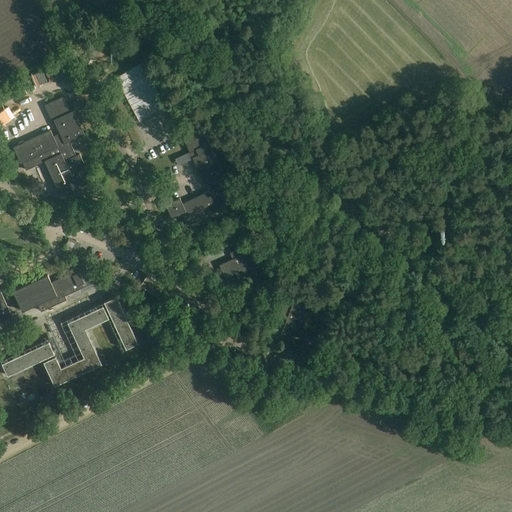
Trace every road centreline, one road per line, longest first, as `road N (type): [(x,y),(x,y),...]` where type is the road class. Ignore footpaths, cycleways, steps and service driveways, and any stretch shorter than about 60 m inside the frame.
road 1 (unclassified): [(511,349),(199,69),(101,0)]
road 2 (unclassified): [(218,335),(189,297),(77,49)]
road 3 (unclassified): [(511,435),(387,403),(218,335)]
road 4 (track): [(0,456),(130,388)]
